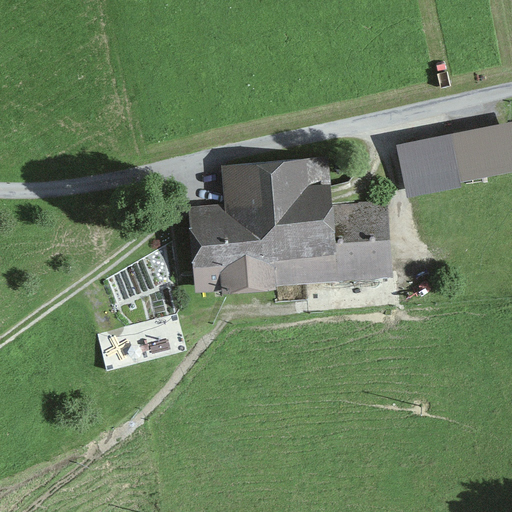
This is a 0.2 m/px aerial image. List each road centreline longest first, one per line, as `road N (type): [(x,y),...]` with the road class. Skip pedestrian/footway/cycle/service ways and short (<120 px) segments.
road 1 (track): [(0,190),(108,184),(511,89)]
road 2 (track): [(191,164),(181,205),(0,337)]
